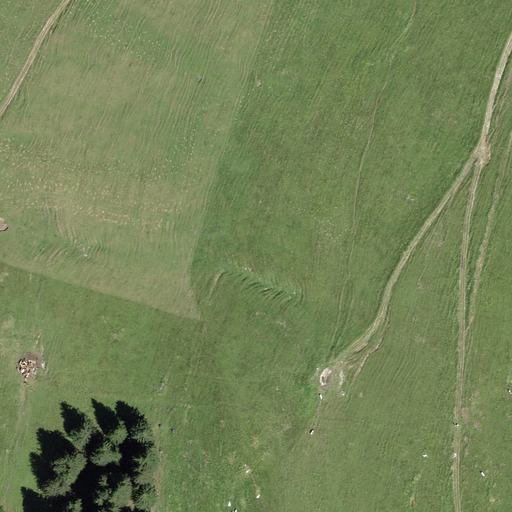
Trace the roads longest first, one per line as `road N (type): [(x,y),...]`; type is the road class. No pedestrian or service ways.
road 1 (track): [(511,27),(497,55),(470,162),(454,402),(466,511)]
road 2 (track): [(347,358),(470,162)]
road 3 (track): [(66,0),(0,113)]
